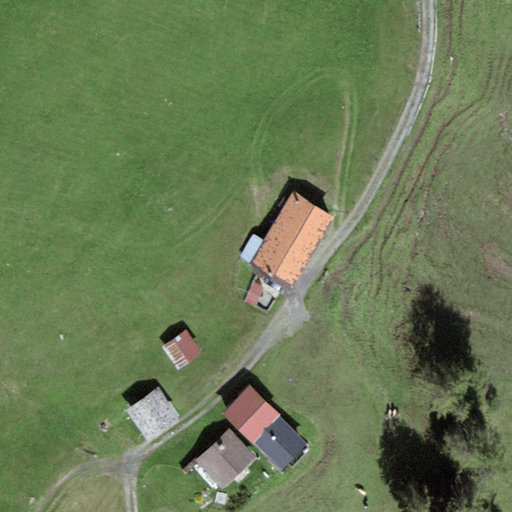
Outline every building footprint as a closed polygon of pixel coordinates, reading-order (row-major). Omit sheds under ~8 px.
[(292,288),(334,218),(292,193),(250,263),(292,288)] [(178,370),(202,353),(185,330),(161,347),(178,370)] [(280,414),(250,386),(221,415),(252,444),(253,443),(279,416),(280,414)] [(148,443),(181,420),(157,388),(125,411),(148,443)] [(279,416),(253,443),(282,472),(308,444),(279,416)] [(223,490),(256,458),(229,429),(195,461),(223,490)]
